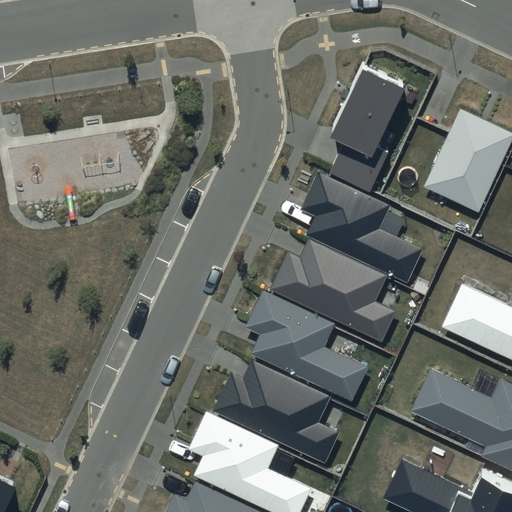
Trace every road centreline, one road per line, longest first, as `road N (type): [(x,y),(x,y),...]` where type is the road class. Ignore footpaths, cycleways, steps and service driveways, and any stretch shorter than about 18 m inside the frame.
road 1 (residential): [(241,0),(257,129),(80,511)]
road 2 (residential): [(197,0),(0,31)]
